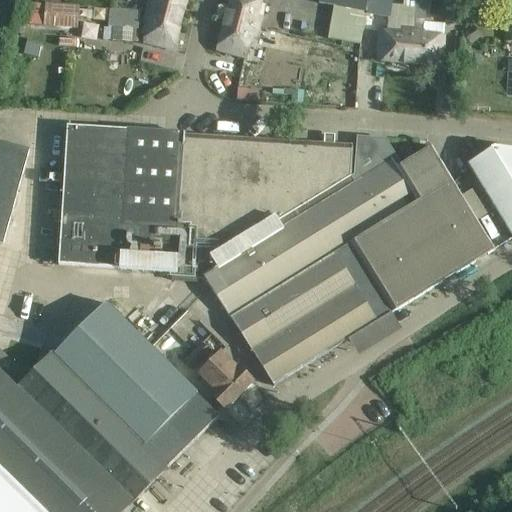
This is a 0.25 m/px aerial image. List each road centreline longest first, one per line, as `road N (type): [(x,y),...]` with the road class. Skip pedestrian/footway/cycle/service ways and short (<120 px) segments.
road 1 (residential): [(511,130),(214,110),(192,83),(205,0)]
road 2 (unclassified): [(250,433),(511,260)]
